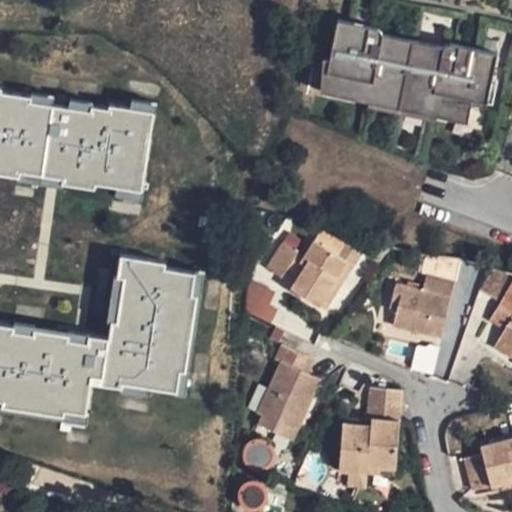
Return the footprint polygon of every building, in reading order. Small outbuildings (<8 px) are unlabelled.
[(382,34),(342,26),(332,81),(347,84),(344,94),(375,99),(437,111),(475,118),(477,106),(480,88),(495,91),(501,56),(456,48),(455,48),(453,48),(451,48),(449,50),(448,51),(387,40),(386,38),(386,37),(385,36),(384,35),(382,34)] [(347,84),(332,81),(328,102),(373,110),(375,99),(344,94),(347,84)] [(3,85),(0,84),(0,173),(21,176),(21,171),(63,177),(62,182),(95,187),(96,183),(142,190),(154,109),(110,103),(109,106),(92,103),(91,108),(32,99),(33,94),(2,90),(3,85)] [(495,91),(480,88),(477,106),(492,108),(495,91)] [(437,111),(375,99),(373,110),(373,113),(435,125),(435,121),(437,111)] [(475,118),(437,111),(435,121),(473,128),(475,118)] [(302,269),(293,282),(327,304),(345,274),(339,270),(349,254),(318,235),(308,251),(304,257),(308,259),(302,269)] [(291,262),(301,246),(286,237),(270,261),(285,271),(291,262)] [(291,262),(302,269),(308,259),(304,257),(308,251),(301,246),(291,262)] [(345,274),(356,259),(349,254),(339,270),(345,274)] [(0,402),(3,403),(2,408),(65,418),(66,413),(87,416),(92,385),(123,389),(123,384),(178,393),(182,372),(186,373),(198,294),(193,294),(197,272),(167,267),(167,262),(121,255),(117,277),(123,278),(117,322),(112,321),(109,338),(89,335),(88,343),(69,340),(70,335),(34,330),(33,335),(15,332),(16,327),(0,324),(0,402)] [(464,276),(478,279),(482,262),(468,258),(464,276)] [(484,285),(497,293),(508,275),(495,267),(484,285)] [(398,303),(394,319),(444,333),(458,276),(430,269),(425,285),(398,277),(394,291),(401,292),(398,303)] [(249,283),(242,313),(269,319),(275,288),(249,283)] [(511,292),(507,290),(492,315),(507,325),(501,336),(511,343),(511,292)] [(394,291),(391,301),(398,303),(401,292),(394,291)] [(511,343),(501,336),(497,342),(511,350),(511,343)] [(416,345),(412,369),(430,372),(435,349),(416,345)] [(281,427),(297,435),(320,382),(307,376),(313,361),(282,347),(276,361),(281,364),(258,417),(263,420),(259,429),(277,437),(281,427)] [(368,468),(396,470),(401,424),(404,391),(374,388),(370,421),(374,422),(373,430),(345,428),(341,475),(368,477),(368,468)] [(277,437),(293,444),(297,435),(281,427),(277,437)] [(496,486),(511,482),(511,436),(482,444),(485,455),(466,459),(475,497),(497,491),(496,486)] [(252,440),(248,442),(245,444),(242,449),(241,455),(243,461),(245,464),(248,467),(252,469),(257,469),(263,467),(268,463),(270,460),(271,454),(268,447),(267,444),(262,441),(257,440),(252,440)] [(368,477),(395,480),(396,470),(368,468),(368,477)] [(340,484),(367,485),(368,477),(341,475),(340,484)] [(511,482),(496,486),(497,491),(511,487),(511,482)] [(254,483),(247,484),(245,485),(242,489),(240,492),(241,496),(242,500),(248,505),(252,505),(256,504),(260,501),(262,497),(262,490),(259,486),(254,483)]
